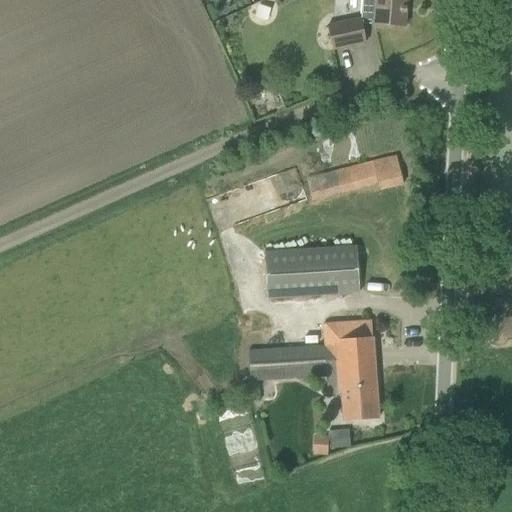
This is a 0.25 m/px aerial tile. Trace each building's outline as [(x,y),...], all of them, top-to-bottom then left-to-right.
[(362,0),(360,21),(360,24),(361,24),(405,27),(407,0),(362,0)] [(360,18),(326,25),(327,27),(327,29),(328,32),(332,51),(365,44),(361,25),(361,24),(360,24),(360,21),(360,20),(360,18)] [(306,180),(311,202),(378,186),(379,191),(403,185),(397,158),(306,180)] [(357,248),(264,253),(267,299),(360,293),(357,248)] [(342,394),(344,421),(378,419),(371,322),(323,325),(325,347),(249,351),(251,381),(327,376),(328,395),(342,394)] [(349,429),(328,431),(329,449),(351,447),(349,429)] [(315,438),(314,454),(327,455),(328,439),(315,438)]
